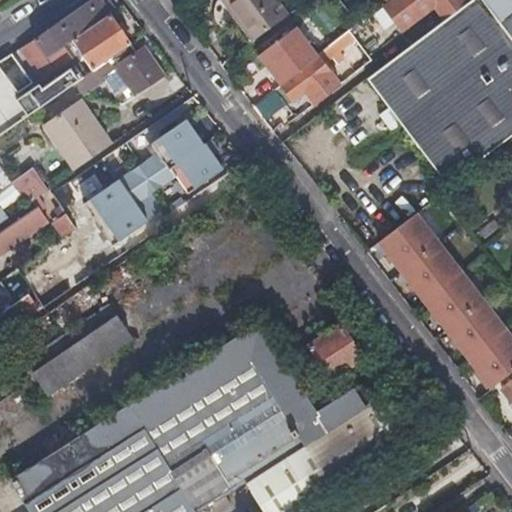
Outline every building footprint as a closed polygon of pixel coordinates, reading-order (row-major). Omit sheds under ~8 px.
[(73,40),(111,13),(115,11),(107,0),(94,0),(72,15),(35,40),(48,58),(64,46),(73,40)] [(289,14),(279,0),(226,0),(254,40),(289,14)] [(448,185),(511,136),(511,43),(510,40),(495,22),(511,9),(511,0),(470,0),(468,2),(447,18),(367,78),(448,185)] [(390,0),(383,6),(402,30),(436,4),(447,18),(468,2),(466,0),(390,0)] [(511,9),(495,22),(510,40),(511,43),(511,9)] [(132,43),(111,13),(73,40),(94,69),(102,64),(132,43)] [(297,24),(258,53),(280,83),(318,55),(319,54),(297,24)] [(41,77),(55,68),(48,58),(35,40),(21,48),(41,77)] [(73,59),(64,46),(48,58),(55,68),(56,71),(73,59)] [(116,67),(122,77),(129,86),(120,92),(127,103),(163,78),(143,48),(116,67)] [(32,83),(13,54),(0,62),(0,64),(18,92),(32,83)] [(293,100),(299,95),(305,91),(314,103),(339,83),(318,55),(280,83),(293,100)] [(70,71),(78,81),(89,73),(81,63),(70,71)] [(109,76),(102,64),(94,69),(89,73),(78,81),(86,93),(109,76)] [(78,81),(70,71),(38,93),(45,104),(78,81)] [(111,144),(95,122),(78,99),(45,123),(77,168),(111,144)] [(197,140),(180,115),(145,140),(151,148),(78,199),(108,241),(142,217),(130,200),(170,172),(182,189),(217,165),(199,139),(197,140)] [(34,168),(15,181),(30,201),(32,199),(49,188),(34,168)] [(63,183),(51,191),(62,208),(74,200),(63,183)] [(30,201),(0,221),(0,252),(47,220),(32,199),(30,201)] [(511,372),(511,334),(417,212),(379,241),(493,386),(511,372)] [(53,222),(63,236),(70,231),(75,228),(65,213),(53,222)] [(496,220),(481,232),(487,239),(502,228),(496,220)] [(59,275),(68,289),(89,275),(80,261),(59,275)] [(0,312),(0,334),(36,310),(26,295),(0,312)] [(135,347),(119,321),(35,378),(52,403),(135,347)] [(329,381),(346,370),(362,359),(341,326),(308,348),(329,381)] [(146,511),(217,466),(202,442),(292,383),(256,331),(14,487),(29,511),(146,511)] [(511,377),(501,386),(511,399),(511,377)] [(217,466),(146,511),(204,511),(234,493),(385,395),(374,378),(353,391),(355,394),(317,419),(292,383),(202,442),(217,466)]
